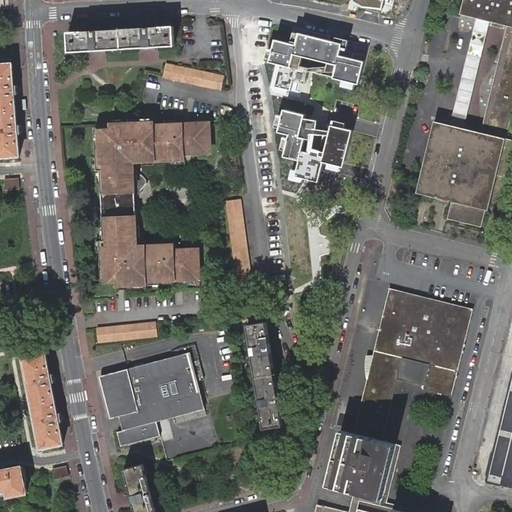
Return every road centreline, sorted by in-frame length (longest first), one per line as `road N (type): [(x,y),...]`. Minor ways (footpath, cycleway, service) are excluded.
road 1 (residential): [(318,405),(262,252),(235,3)]
road 2 (residential): [(470,490),(461,470),(511,280)]
road 3 (residential): [(102,511),(59,297)]
road 4 (residential): [(235,3),(32,11)]
road 5 (residential): [(368,228),(415,40)]
road 6 (residential): [(318,405),(368,228)]
road 7 (residential): [(415,40),(235,3)]
road 8 (residential): [(221,511),(296,486),(318,405)]
road 9 (residential): [(42,167),(32,11)]
road 10 (residential): [(511,265),(368,228)]
road 11 (residential): [(59,297),(42,167)]
